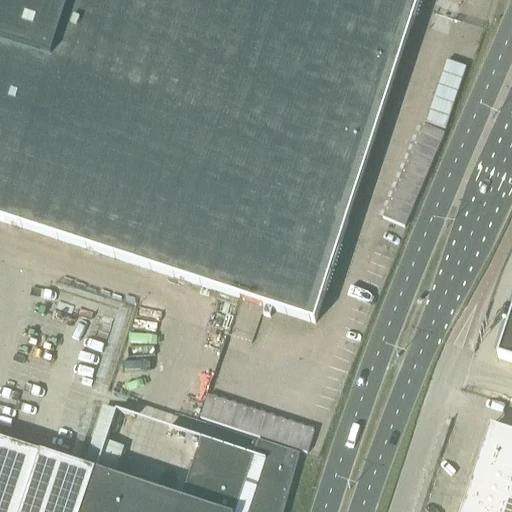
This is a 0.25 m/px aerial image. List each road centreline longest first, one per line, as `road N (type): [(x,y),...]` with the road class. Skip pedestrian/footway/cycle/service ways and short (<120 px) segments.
road 1 (primary): [(511,29),(324,511)]
road 2 (primary): [(360,511),(511,148)]
road 3 (unknown): [(0,240),(184,307),(179,367),(166,402)]
road 4 (unclassified): [(398,511),(457,349)]
